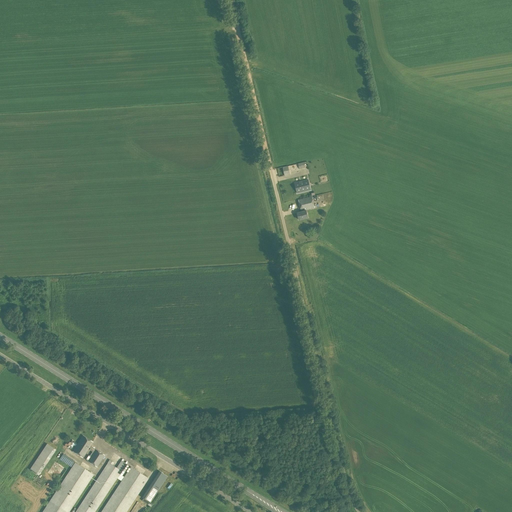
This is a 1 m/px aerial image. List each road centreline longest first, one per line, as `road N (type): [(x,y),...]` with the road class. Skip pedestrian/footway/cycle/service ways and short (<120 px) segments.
road 1 (unclassified): [(359,511),(266,158)]
road 2 (primary): [(281,511),(0,335)]
road 3 (unclassified): [(250,511),(0,354)]
road 4 (track): [(228,0),(266,158)]
